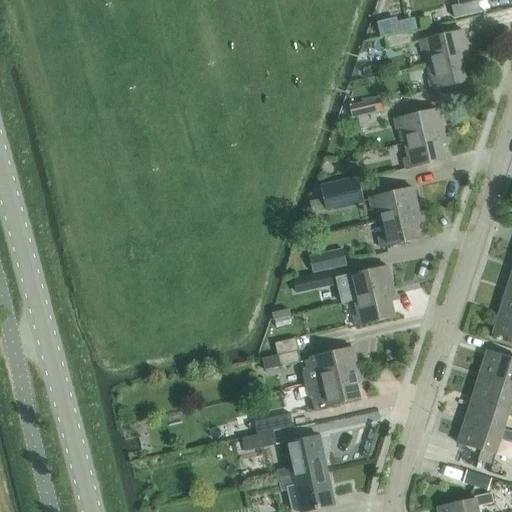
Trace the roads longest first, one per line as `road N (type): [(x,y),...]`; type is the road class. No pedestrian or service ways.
road 1 (residential): [(392,511),(421,393),(511,122)]
road 2 (secondary): [(90,511),(0,164)]
